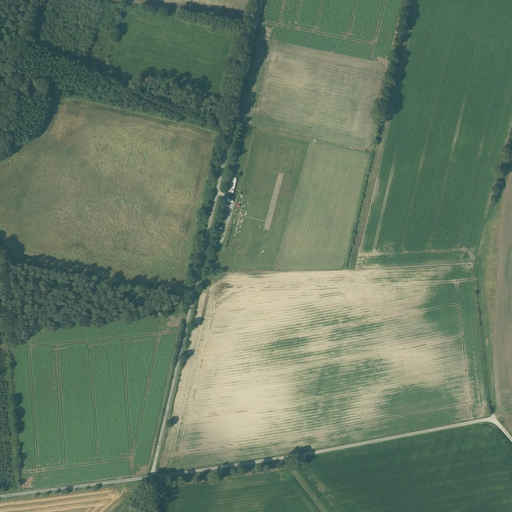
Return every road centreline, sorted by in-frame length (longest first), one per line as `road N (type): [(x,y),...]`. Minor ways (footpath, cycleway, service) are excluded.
road 1 (unclassified): [(151,477),(261,0)]
road 2 (unclassified): [(151,477),(495,417)]
road 3 (track): [(495,417),(476,263),(489,215)]
road 4 (unclassified): [(0,496),(151,477)]
